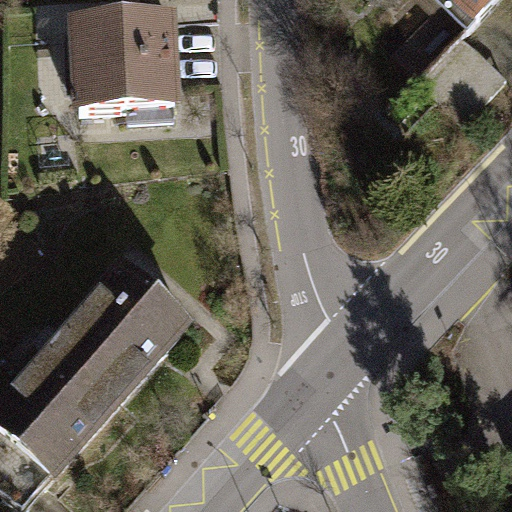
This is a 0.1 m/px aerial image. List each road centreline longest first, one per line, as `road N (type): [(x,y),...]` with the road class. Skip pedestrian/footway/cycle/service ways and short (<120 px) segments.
road 1 (residential): [(324,378),(293,143),(289,0)]
road 2 (tertiary): [(324,378),(511,177)]
road 3 (tertiary): [(205,511),(324,378)]
road 4 (residential): [(375,511),(324,378)]
